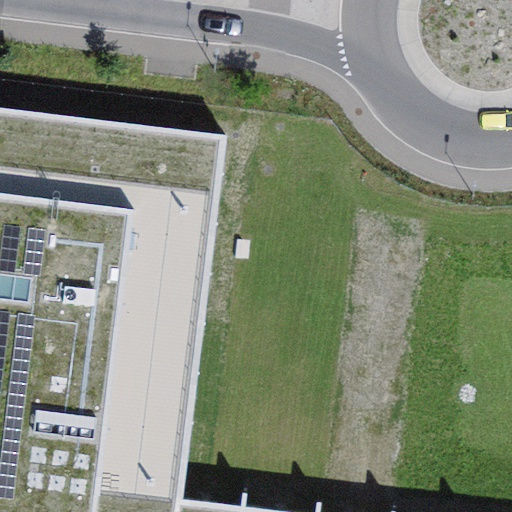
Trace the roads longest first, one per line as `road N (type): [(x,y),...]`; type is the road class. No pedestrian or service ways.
road 1 (secondary): [(98,0),(313,40),(378,73)]
road 2 (secondary): [(378,73),(401,106),(434,130),(474,142),(511,141)]
